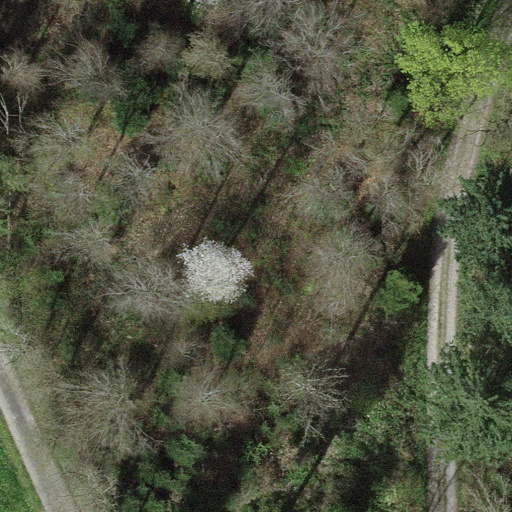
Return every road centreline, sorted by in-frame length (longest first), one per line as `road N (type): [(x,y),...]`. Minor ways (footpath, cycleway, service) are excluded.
road 1 (track): [(439,511),(441,349),(489,72),(511,0)]
road 2 (track): [(0,397),(49,511)]
